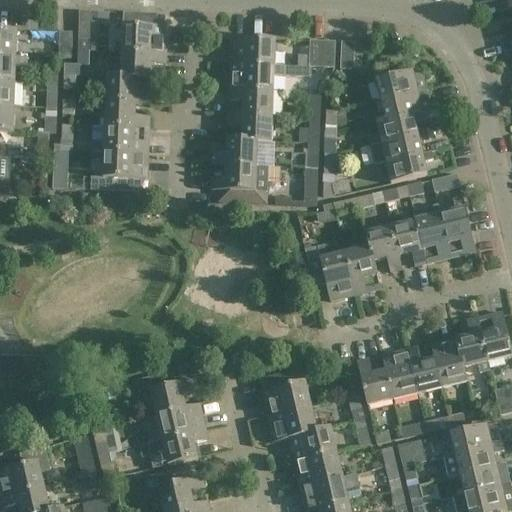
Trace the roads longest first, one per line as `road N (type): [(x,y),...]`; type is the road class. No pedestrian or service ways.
road 1 (residential): [(511,234),(468,63),(431,29),(375,5),(234,0)]
road 2 (residential): [(179,202),(199,0)]
road 3 (residential): [(322,339),(432,312),(448,294),(511,279)]
road 4 (residential): [(258,511),(227,383)]
